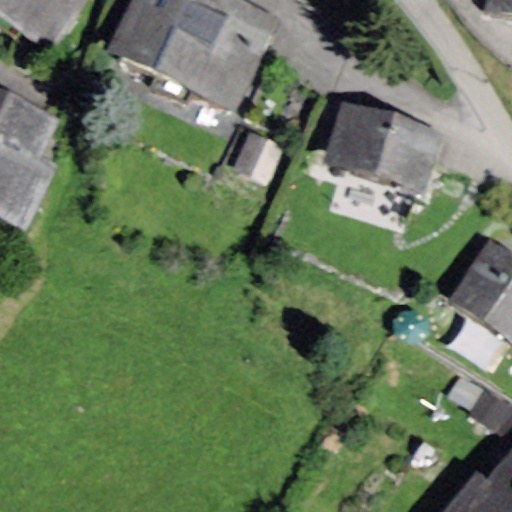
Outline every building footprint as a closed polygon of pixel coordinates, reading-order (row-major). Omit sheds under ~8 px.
[(79,0),(0,0),(0,21),(48,51),(79,0)] [(270,29),(204,0),(142,0),(116,62),(232,113),(270,29)] [(511,0),(490,0),(487,21),(511,24),(511,0)] [(60,129),(0,103),(0,214),(21,223),(60,129)] [(433,141),(345,116),(330,168),(417,194),(433,141)] [(511,268),(492,253),(454,304),(511,346),(511,268)] [(458,511),(511,511),(511,470),(491,495),(480,486),(458,511)]
